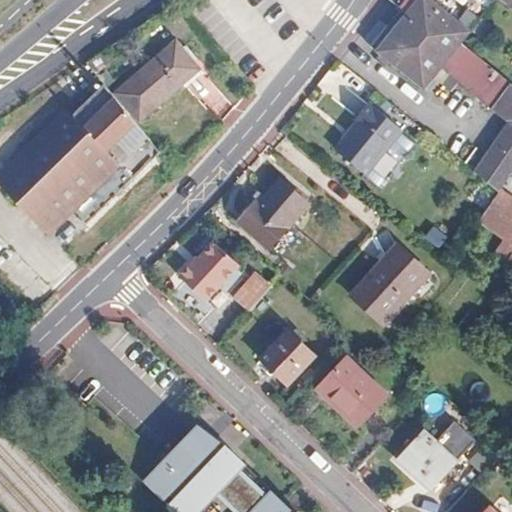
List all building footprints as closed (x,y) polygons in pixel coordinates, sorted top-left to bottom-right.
[(448,70),(511,121),(511,82),(498,71),(470,48),(478,36),(432,0),(394,0),(413,14),(399,31),(448,70)] [(448,70),(399,31),(382,52),(431,91),(448,70)] [(196,74),(170,44),(107,98),(132,128),(196,74)] [(371,172),(407,129),(374,102),(362,117),(367,122),(344,150),(371,172)] [(0,197),(42,242),(116,172),(60,114),(0,171),(0,197)] [(511,133),(486,174),(494,180),(507,164),(511,168),(511,133)] [(510,192),(511,189),(511,168),(507,164),(494,180),(510,192)] [(286,170),(265,196),(261,193),(245,212),(276,238),(314,194),(286,170)] [(511,200),(507,197),(488,228),(511,244),(500,260),(511,268),(511,200)] [(433,225),(425,239),(440,248),(449,235),(433,225)] [(432,267),(399,240),(354,293),(387,320),(432,267)] [(244,265),(219,243),(198,268),(197,267),(182,283),(210,307),(244,265)] [(270,302),(283,288),(271,277),(240,310),(252,321),(270,302)] [(270,302),(252,321),(258,327),(276,309),(270,302)] [(286,323),(259,351),(286,376),(312,349),(286,323)] [(104,328),(98,334),(105,340),(114,331),(111,328),(104,328)] [(357,436),(387,406),(349,370),(320,400),(357,436)] [(249,463),(203,419),(143,481),(175,511),(201,511),(219,494),(245,467),(249,463)] [(473,439),(454,421),(436,439),(423,427),(396,455),(431,487),(458,459),(456,456),(473,439)] [(484,446),(469,459),(483,474),(497,460),(484,446)] [(252,511),(271,492),(245,467),(219,494),(238,511),(252,511)] [(301,511),(276,488),(271,492),(252,511),(301,511)]
